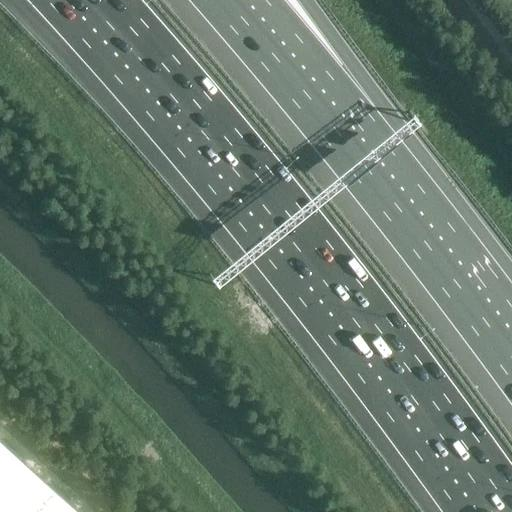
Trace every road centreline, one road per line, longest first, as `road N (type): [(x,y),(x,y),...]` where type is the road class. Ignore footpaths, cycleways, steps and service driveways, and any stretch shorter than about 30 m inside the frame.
road 1 (motorway): [(97,0),(320,261),(506,511)]
road 2 (motorway): [(511,372),(215,0)]
